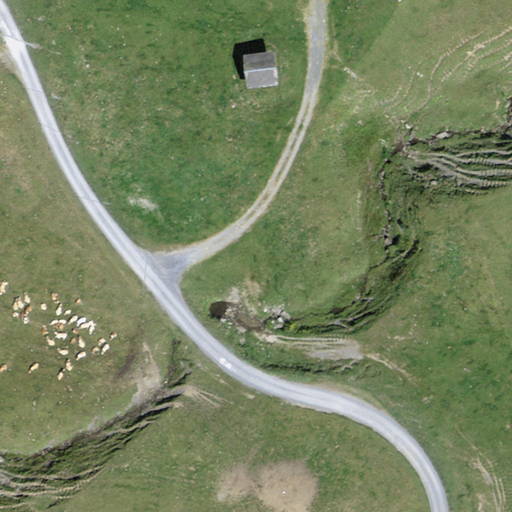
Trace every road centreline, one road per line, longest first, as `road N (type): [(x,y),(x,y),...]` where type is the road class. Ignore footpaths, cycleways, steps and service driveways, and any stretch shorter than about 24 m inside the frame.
road 1 (track): [(0,9),(88,198),(209,347),(245,372),(372,419),(437,488),(441,511)]
road 2 (track): [(319,0),(306,112),(261,202),(212,246),(148,272)]
